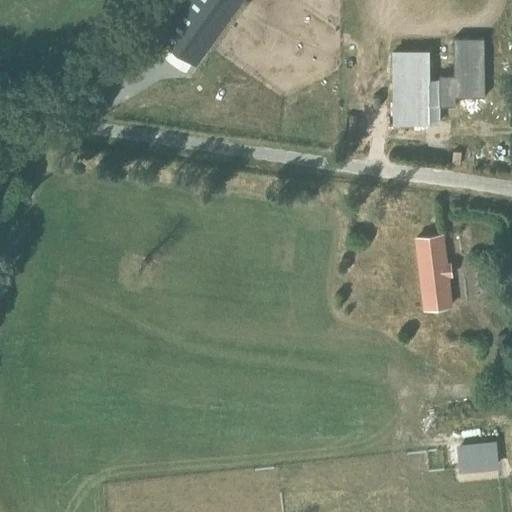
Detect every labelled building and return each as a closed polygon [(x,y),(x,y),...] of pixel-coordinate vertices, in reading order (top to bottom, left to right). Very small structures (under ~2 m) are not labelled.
[(194,0),(177,27),(203,42),(228,0),(194,0)] [(456,108),(456,97),(485,97),(484,37),(453,37),(454,50),(453,50),(453,78),(446,78),(446,66),(445,49),(395,51),(395,55),(396,55),(395,66),(395,80),(395,124),(441,122),(441,108),(456,108)] [(223,133),(224,104),(196,103),(195,132),(223,133)] [(331,142),(334,114),(314,112),(310,140),(331,142)] [(42,205),(78,209),(79,196),(43,192),(42,205)] [(122,209),(120,220),(144,224),(146,213),(122,209)] [(200,219),(172,213),(169,229),(196,235),(200,219)] [(108,236),(109,223),(78,220),(76,232),(108,236)] [(357,244),(362,224),(349,221),(344,241),(357,244)] [(418,234),(378,228),(371,271),(412,278),(413,275),(420,276),(418,286),(443,290),(447,257),(423,254),(422,260),(415,259),(418,234)] [(255,230),(221,229),(221,242),(254,243),(255,230)] [(264,244),(296,248),(297,235),(265,232),(264,244)] [(310,254),(341,257),(342,244),(311,241),(310,254)] [(196,248),(191,277),(203,279),(207,249),(196,248)] [(245,286),(245,257),(234,257),(234,286),(245,286)] [(70,280),(90,284),(94,270),(73,266),(70,280)] [(279,294),(283,270),(270,268),(265,292),(279,294)] [(306,291),(316,296),(325,278),(314,274),(306,291)] [(149,299),(150,315),(160,314),(160,298),(149,299)] [(196,348),(199,336),(200,336),(204,318),(188,315),(181,345),(196,348)] [(235,347),(240,318),(227,316),(222,345),(235,347)] [(345,328),(344,341),(375,344),(376,331),(345,328)] [(73,356),(77,336),(63,333),(61,341),(41,336),(38,348),(73,356)] [(500,365),(511,364),(509,334),(497,335),(500,365)] [(116,362),(117,348),(85,347),(85,360),(116,362)] [(303,356),(302,365),(319,367),(320,357),(303,356)] [(95,397),(97,385),(65,380),(63,393),(95,397)] [(171,410),(204,414),(206,400),(173,396),(171,410)] [(233,406),(231,418),(265,424),(267,412),(233,406)] [(280,426),(302,429),(304,418),(282,414),(280,426)] [(61,415),(59,434),(90,437),(91,425),(77,424),(78,417),(61,415)] [(119,426),(118,438),(155,440),(155,427),(119,426)] [(483,437),(499,438),(500,427),(483,426),(483,437)] [(168,439),(168,452),(202,453),(202,439),(168,439)] [(460,471),(499,467),(496,439),(457,443),(460,471)] [(250,462),(252,450),(239,448),(240,442),(228,440),(225,458),(250,462)] [(3,470),(33,475),(35,462),(5,457),(3,470)] [(52,457),(50,472),(79,476),(81,461),(52,457)] [(353,477),(374,478),(374,468),(353,467),(353,477)] [(445,487),(447,476),(428,473),(426,484),(445,487)] [(166,477),(166,492),(199,494),(200,479),(166,477)] [(224,487),(222,500),(250,503),(252,490),(224,487)] [(289,510),(299,511),(303,511),(306,499),(290,497),(289,510)] [(20,511),(25,511),(37,511),(38,499),(20,499),(20,511)] [(511,511),(511,500),(496,501),(496,511),(511,511)]
